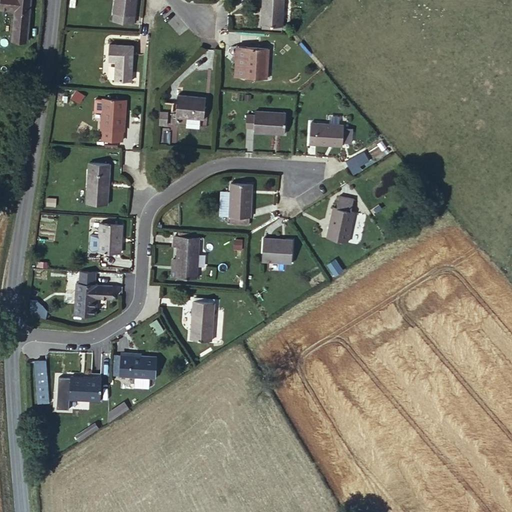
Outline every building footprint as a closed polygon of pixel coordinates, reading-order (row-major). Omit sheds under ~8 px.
[(29,0),(16,0),(15,7),(12,41),(27,42),(29,0)] [(113,0),(113,26),(134,26),(135,0),(113,0)] [(285,0),(264,0),(263,29),(283,28),(285,0)] [(112,58),(112,59),(120,60),(119,78),(136,79),(138,44),(113,42),(112,58)] [(234,79),(244,79),(245,49),(235,49),(234,79)] [(266,50),(245,49),(244,79),(265,81),(266,50)] [(208,98),(180,98),(179,117),(208,117),(208,98)] [(94,139),(117,140),(119,100),(97,99),(94,139)] [(254,128),(255,133),(287,135),(288,115),(255,112),(255,116),(254,128)] [(246,128),(254,128),(255,116),(247,116),(246,128)] [(307,142),(342,144),(342,139),(344,126),(343,123),(309,120),(307,142)] [(344,126),(342,139),(351,140),(352,126),(344,126)] [(363,150),(345,161),(353,175),(372,162),(363,150)] [(88,200),(108,201),(110,161),(91,161),(88,200)] [(250,219),(251,187),(232,186),(229,218),(248,219),(250,219)] [(340,208),(357,212),(360,201),(343,197),(340,208)] [(335,208),(329,236),(350,241),(357,212),(340,208),(340,209),(335,208)] [(102,250),(122,252),(123,223),(102,221),(102,249),(102,250)] [(295,240),(264,237),(261,261),(294,264),(295,240)] [(185,241),(177,241),(177,251),(181,252),(203,253),(203,242),(201,242),(185,241)] [(101,257),(102,250),(102,249),(91,249),(91,256),(101,257)] [(180,265),(179,281),(201,282),(203,253),(181,252),(180,265)] [(326,265),(334,276),(344,270),(337,258),(326,265)] [(72,310),(93,311),(93,294),(93,291),(94,280),(72,280),(72,310)] [(93,291),(110,291),(110,281),(94,280),(93,291)] [(197,305),(196,343),(217,344),(220,305),(197,305)] [(159,360),(124,358),(123,379),(139,380),(138,390),(152,391),(152,381),(158,381),(159,360)] [(101,373),(70,372),(70,374),(58,373),(55,408),(69,409),(69,400),(100,401),(101,373)] [(113,413),(113,423),(133,410),(129,403),(113,413)] [(83,442),(101,430),(98,426),(80,438),(83,442)]
